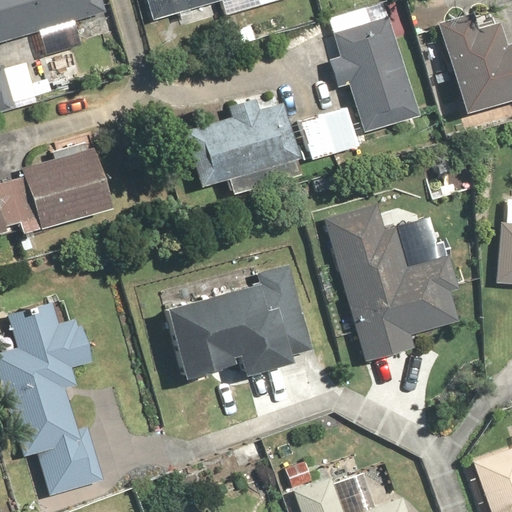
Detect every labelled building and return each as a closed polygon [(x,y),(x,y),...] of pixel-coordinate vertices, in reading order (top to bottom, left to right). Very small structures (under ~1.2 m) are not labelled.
[(94,0),(0,0),(0,40),(98,12),(94,0)] [(140,0),(148,25),(202,8),(212,5),(226,1),(228,0),(140,0)] [(475,14),(436,24),(458,117),(511,103),(511,48),(504,51),(499,28),(480,33),(475,14)] [(382,17),(323,35),(352,130),(411,112),(382,17)] [(0,73),(0,110),(10,107),(0,73)] [(277,98),(177,123),(193,187),(293,162),(277,98)] [(0,234),(105,205),(88,141),(16,161),(19,173),(0,178),(0,234)] [(420,345),(416,328),(447,320),(429,256),(398,264),(379,195),(313,213),(354,363),(420,345)] [(511,228),(491,227),(488,280),(511,280),(511,228)] [(249,283),(202,294),(148,307),(165,379),(219,366),(221,372),(276,359),(274,353),(298,347),(279,266),(246,274),(249,283)] [(7,339),(0,341),(0,405),(12,456),(34,451),(43,490),(92,479),(80,431),(74,432),(59,371),(87,364),(81,340),(75,315),(52,321),(49,308),(2,319),(7,339)] [(511,511),(511,439),(466,454),(484,511),(511,511)] [(328,468),(283,484),(293,511),(410,511),(402,488),(343,509),(328,468)]
